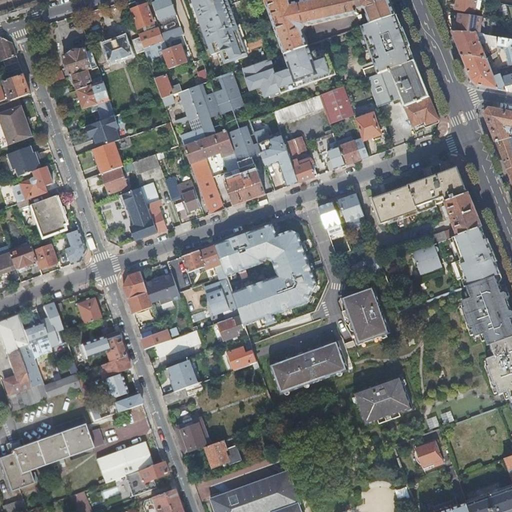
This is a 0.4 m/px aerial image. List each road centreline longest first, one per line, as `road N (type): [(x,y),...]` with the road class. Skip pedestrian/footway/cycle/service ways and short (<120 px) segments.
road 1 (residential): [(106,268),(469,137)]
road 2 (residential): [(106,268),(18,23)]
road 3 (residential): [(193,511),(106,268)]
